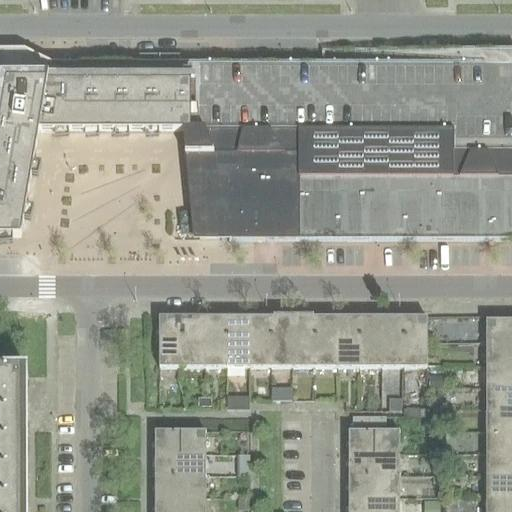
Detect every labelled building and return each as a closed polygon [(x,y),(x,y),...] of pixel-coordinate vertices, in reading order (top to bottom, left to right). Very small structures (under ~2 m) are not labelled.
[(0,242),(12,242),(21,242),(22,235),(24,225),(26,212),(31,181),(33,168),(39,135),(55,135),(68,135),(85,135),(98,135),(115,135),(129,135),(145,135),(158,135),(182,135),(189,135),(190,147),(199,242),(229,242),(229,243),(231,243),(232,243),(511,242),(511,52),(322,52),(321,52),(322,59),(322,65),(235,65),(179,65),(179,57),(139,57),(139,65),(51,66),(24,52),(0,52),(0,242)] [(159,320),(159,370),(182,370),(182,320),(159,320)] [(182,320),(182,370),(204,371),(204,320),(182,320)] [(204,320),(204,371),(227,371),(227,320),(204,320)] [(227,320),(227,371),(249,371),(249,320),(227,320)] [(249,320),(249,371),(271,371),(271,320),(249,320)] [(271,320),(271,371),(293,371),(293,320),(271,320)] [(293,320),(293,371),(315,371),(315,320),(293,320)] [(315,320),(315,371),(337,371),(337,320),(315,320)] [(337,320),(337,371),(359,371),(359,321),(337,320)] [(359,321),(359,371),(381,371),(381,321),(359,321)] [(381,321),(381,371),(403,371),(403,321),(381,321)] [(426,371),(426,353),(426,321),(403,321),(403,371),(426,371)] [(511,323),(486,324),(486,347),(511,346),(511,323)] [(511,346),(486,347),(486,369),(511,368),(511,346)] [(511,368),(486,369),(486,391),(511,390),(511,368)] [(25,511),(25,380),(28,380),(28,378),(0,377),(0,511),(25,511)] [(443,379),(429,379),(429,389),(443,389),(443,379)] [(511,390),(486,391),(486,413),(511,412),(511,390)] [(237,412),(249,412),(249,398),(237,398),(237,412)] [(511,412),(486,413),(486,435),(511,434),(511,412)] [(205,457),(205,434),(155,434),(155,457),(205,457)] [(399,434),(353,434),(349,434),(349,457),(399,457),(399,434)] [(511,434),(486,435),(486,457),(511,456),(511,434)] [(511,456),(486,457),(486,479),(511,478),(511,456)] [(205,479),(205,457),(155,457),(155,479),(205,479)] [(399,457),(349,457),(348,479),(399,479),(399,457)] [(454,458),(445,458),(445,468),(454,468),(454,458)] [(511,478),(486,479),(486,501),(511,501),(511,478)] [(155,479),(155,501),(205,501),(205,479),(155,479)] [(399,479),(348,479),(348,501),(399,501),(399,479)] [(155,501),(154,511),(205,511),(205,501),(155,501)] [(250,511),(250,501),(240,501),(240,511),(250,511)] [(399,511),(399,501),(348,501),(348,511),(399,511)] [(511,511),(511,501),(486,501),(485,511),(511,511)]
